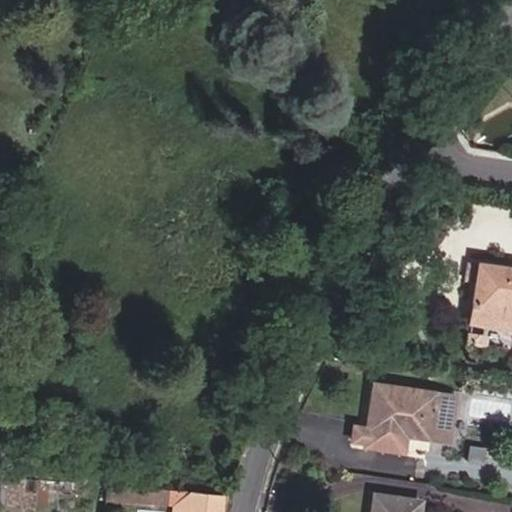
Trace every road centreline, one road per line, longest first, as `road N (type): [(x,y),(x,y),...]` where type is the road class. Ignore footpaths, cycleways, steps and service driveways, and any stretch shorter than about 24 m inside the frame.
road 1 (residential): [(418,139),(310,328),(244,511)]
road 2 (residential): [(511,19),(418,139)]
